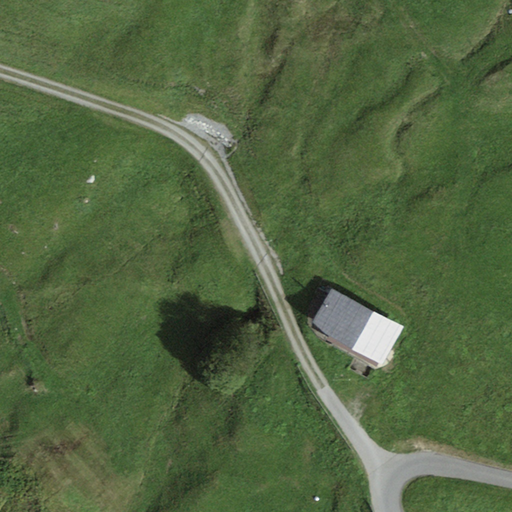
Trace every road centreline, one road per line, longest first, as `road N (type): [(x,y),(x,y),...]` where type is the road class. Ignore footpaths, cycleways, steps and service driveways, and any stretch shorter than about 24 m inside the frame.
road 1 (track): [(0,68),(202,146),(234,195),(304,365),(384,474)]
road 2 (unclassified): [(387,511),(384,474),(396,466),(432,462),(511,479)]
